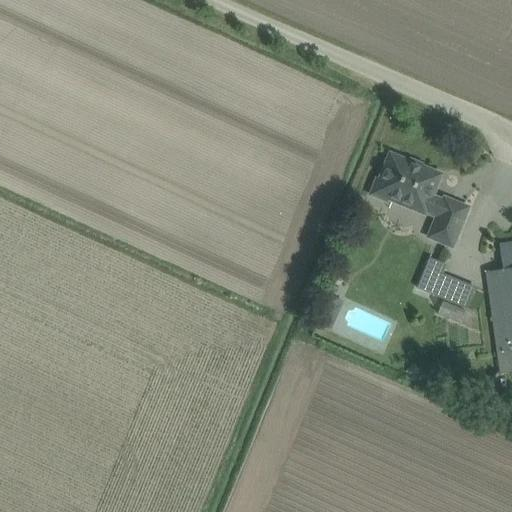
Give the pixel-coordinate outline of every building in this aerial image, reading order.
[(427,239),(451,248),(467,206),(443,197),(442,199),(433,195),(442,176),(389,154),(370,197),(425,218),(426,216),(434,219),(427,239)] [(499,376),(509,374),(511,391),(511,390),(511,244),(498,247),(501,272),(485,274),(499,376)] [(425,266),(443,273),(446,265),(429,257),(425,266)] [(443,273),(425,266),(416,290),(464,308),(473,286),(443,273)] [(315,313),(311,321),(325,327),(328,319),(315,313)]
